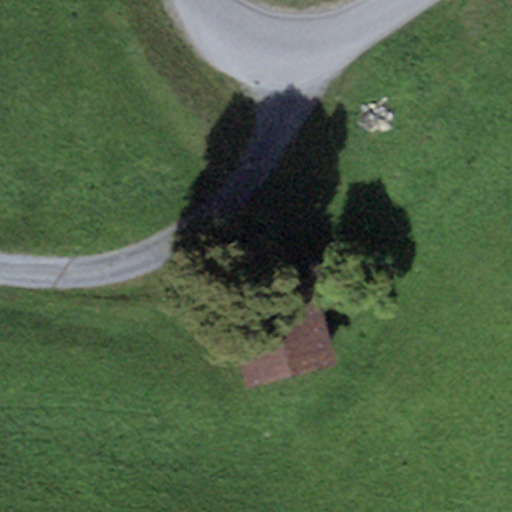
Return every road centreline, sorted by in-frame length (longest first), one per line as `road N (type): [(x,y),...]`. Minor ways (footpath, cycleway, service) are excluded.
road 1 (track): [(294,50),(288,98),(259,165),(210,235),(124,270),(0,270)]
road 2 (residential): [(403,0),(364,26),(294,50),(241,38),(207,0)]
